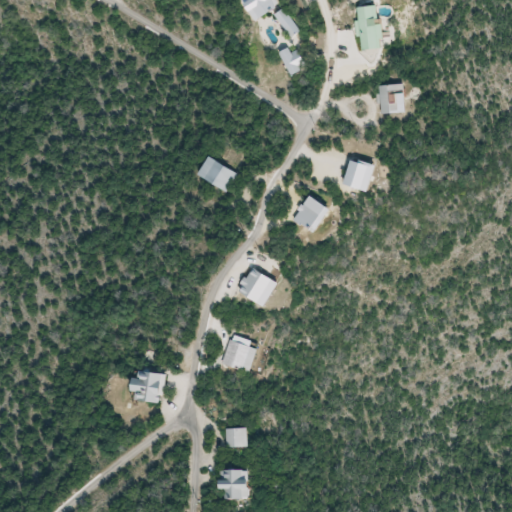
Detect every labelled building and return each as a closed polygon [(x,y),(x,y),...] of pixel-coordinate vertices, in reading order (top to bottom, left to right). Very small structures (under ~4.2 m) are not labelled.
[(295,1),(293,0),(255,0),(253,2),(268,22),(295,1)] [(394,5),(371,5),(371,50),(394,50),(394,5)] [(300,38),(310,32),(296,9),(285,15),(300,38)] [(312,71),(305,47),(286,52),(292,76),(312,71)] [(386,85),(386,114),(417,114),(417,85),(386,85)] [(201,174),(227,192),(239,174),(213,156),(201,174)] [(339,209),(317,194),(301,219),(322,233),(339,209)] [(260,374),(267,345),(234,337),(227,366),(260,374)] [(141,401),(167,403),(170,374),(143,371),(141,401)] [(255,448),(255,429),(230,429),(230,448),(255,448)] [(257,488),(258,488),(258,470),(225,470),(225,501),(257,501),(257,488)]
